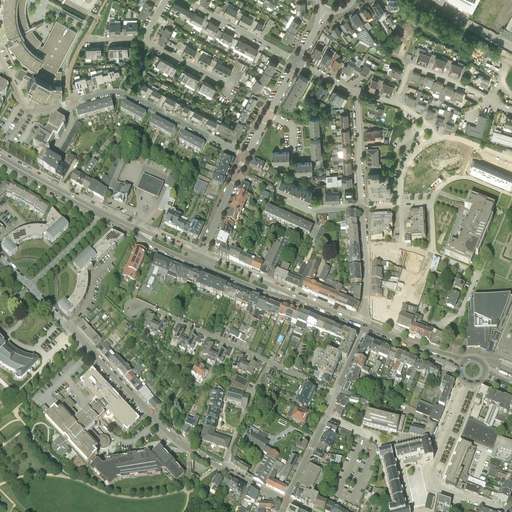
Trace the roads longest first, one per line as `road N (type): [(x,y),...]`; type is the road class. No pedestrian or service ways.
road 1 (residential): [(286,501),(175,440),(29,286)]
road 2 (residential): [(245,156),(118,93),(31,110),(0,56)]
road 3 (residential): [(336,393),(144,305),(131,310)]
road 4 (residential): [(457,318),(475,275),(433,253),(431,203)]
road 5 (residential): [(362,207),(313,211),(235,175)]
road 6 (residential): [(297,61),(188,0)]
road 7 (residential): [(492,102),(416,66),(397,100)]
